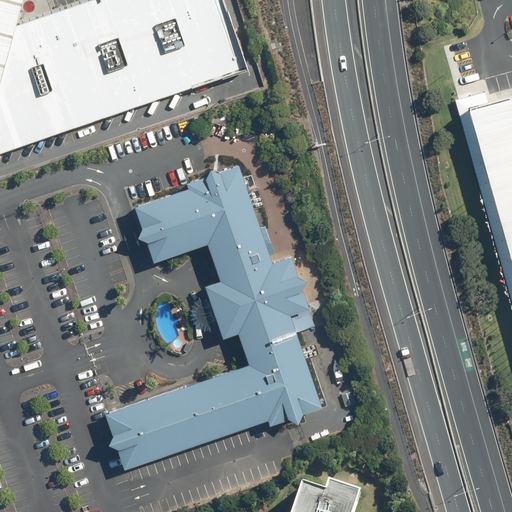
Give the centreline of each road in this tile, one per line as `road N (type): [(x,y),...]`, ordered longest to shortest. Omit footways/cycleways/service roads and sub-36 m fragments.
road 1 (motorway): [(375,0),(395,135),(500,511)]
road 2 (motorway): [(458,511),(387,260),(333,0)]
